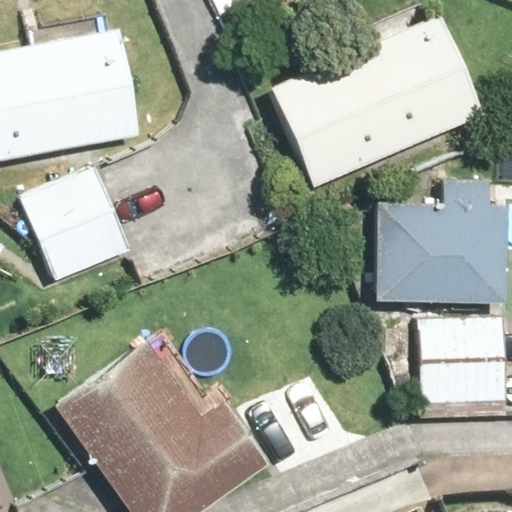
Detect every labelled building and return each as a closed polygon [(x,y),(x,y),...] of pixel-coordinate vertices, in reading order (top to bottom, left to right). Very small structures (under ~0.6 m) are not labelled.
[(256,86),(299,187),(472,115),(430,14),(256,86)] [(0,47),(0,156),(125,135),(107,29),(0,47)] [(76,166),(2,195),(36,282),(110,253),(76,166)] [(367,201),(365,301),(493,303),(494,203),(474,203),(475,179),(432,178),(431,202),(367,201)] [(493,311),(404,309),(401,413),(490,415),(493,311)] [(134,336),(40,401),(118,511),(183,511),(253,464),(210,402),(191,416),(134,336)]
